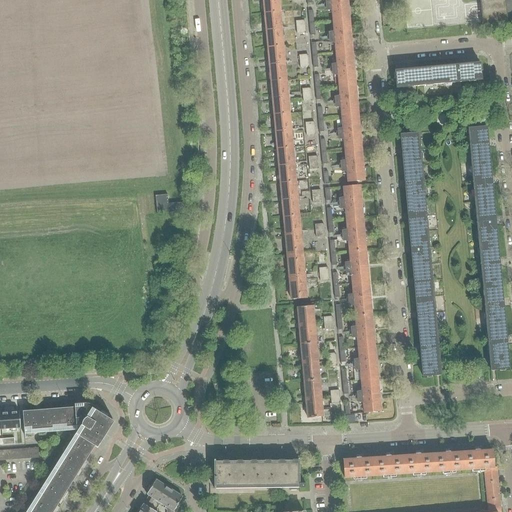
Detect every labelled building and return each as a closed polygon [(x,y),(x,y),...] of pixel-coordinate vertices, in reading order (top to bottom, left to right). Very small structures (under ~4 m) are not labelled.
[(278,0),(263,0),(264,13),(280,12),(278,0)] [(347,0),(330,0),(326,2),(327,10),(332,11),(333,21),(349,20),(348,6),(346,6),(346,2),(348,1),(347,0)] [(511,0),(479,0),(482,23),(482,25),(508,23),(507,18),(511,17),(511,0)] [(266,30),(281,29),(280,12),(264,13),(266,30)] [(349,20),(333,21),(334,32),(329,34),(330,42),(335,43),(336,54),(352,52),(351,38),(349,38),(349,34),(351,34),(349,20)] [(283,45),(281,29),(266,30),(267,47),(283,45)] [(267,47),(269,64),(284,62),(283,45),(267,47)] [(352,52),(336,54),(337,64),(332,66),(333,74),(338,75),(339,86),(355,84),(354,70),(352,70),(352,66),(353,66),(352,52)] [(284,62),(269,64),(271,81),(286,79),(284,62)] [(460,64),(456,64),(456,65),(437,67),(439,84),(481,80),(480,63),(461,64),(460,64)] [(395,71),(397,88),(439,84),(437,67),(418,68),(414,68),(414,69),(395,71)] [(271,81),(272,97),(287,96),(286,79),(271,81)] [(355,84),(339,86),(340,96),(335,98),(336,106),(341,107),(342,117),(358,116),(357,103),(355,103),(355,99),(356,98),(355,84)] [(287,96),(272,97),(274,114),(289,113),(287,96)] [(275,132),(290,130),(289,113),(274,114),(275,132)] [(344,150),(361,148),(360,134),(358,134),(357,130),(359,130),(359,128),(358,116),(342,117),(343,128),(343,129),(338,131),(339,138),(343,139),(344,150)] [(471,163),(489,162),(488,146),(489,146),(488,141),(487,141),(486,126),(468,128),(471,163)] [(290,130),(275,132),(277,149),(292,148),(290,130)] [(400,154),(401,154),(403,168),(421,166),(418,133),(400,134),(401,149),(400,149),(400,154)] [(278,166),(294,165),(292,148),(277,149),(278,166)] [(360,162),(362,162),(361,148),(344,150),(346,161),(341,163),(342,171),(347,172),(348,182),(364,181),(363,167),(361,167),(360,162)] [(489,162),(471,163),(475,202),(493,200),(491,182),(492,182),(492,177),(491,178),(489,162)] [(295,181),(294,165),(278,166),(280,183),(295,181)] [(403,186),(404,186),(406,200),(424,198),(421,166),(403,168),(404,181),(403,182),(403,186)] [(282,200),(297,199),(295,181),(280,183),(282,200)] [(346,220),(362,218),(359,186),(343,187),(344,199),(339,201),(340,209),(345,210),(346,220)] [(156,198),(158,215),(186,212),(185,203),(169,204),(168,196),(156,198)] [(406,219),(407,219),(409,233),(427,231),(424,198),(406,200),(407,214),(406,214),(406,219)] [(297,199),(282,200),(283,217),(298,216),(297,199)] [(493,200),(475,202),(479,243),(497,241),(495,223),(496,223),(495,218),(495,219),(493,200)] [(285,234),(300,233),(298,216),(283,217),(285,234)] [(349,252),(365,250),(362,218),(346,220),(347,231),(342,232),(343,241),(348,242),(349,252)] [(427,231),(409,233),(410,247),(409,247),(410,252),(412,266),(430,264),(427,231)] [(302,255),(300,233),(285,234),(287,256),(302,255)] [(497,241),(479,243),(482,284),(501,283),(499,264),(500,264),(499,260),(498,260),(497,241)] [(352,284),(368,283),(365,250),(349,252),(350,263),(345,265),(346,273),(351,274),(352,284)] [(287,256),(289,278),(304,277),(302,255),(287,256)] [(413,284),(415,298),(433,296),(430,264),(412,266),(413,279),(412,280),(413,284)] [(306,299),(304,277),(289,278),(291,300),(306,299)] [(355,316),(371,315),(368,283),(352,284),(353,295),(348,297),(349,306),(354,307),(355,316)] [(504,305),(503,301),(502,301),(501,283),(482,284),(486,323),(504,321),(503,305),(504,305)] [(433,296),(415,298),(416,312),(415,312),(416,317),(418,331),(436,329),(433,296)] [(298,326),(313,325),(311,306),(296,308),(298,326)] [(357,339),(358,348),(374,347),(371,315),(355,316),(356,328),(351,329),(352,338),(357,339)] [(486,323),(489,359),(508,357),(506,342),(507,342),(507,337),(506,337),(504,321),(486,323)] [(315,343),(313,325),(298,326),(300,345),(315,343)] [(419,350),(421,365),(439,363),(436,329),(418,331),(419,345),(418,345),(419,350)] [(302,363),(317,362),(315,343),(300,345),(302,363)] [(360,371),(361,381),(377,379),(374,347),(358,348),(359,360),(354,362),(355,370),(360,371)] [(508,357),(489,359),(490,370),(491,370),(509,369),(508,357)] [(319,380),(317,362),(302,363),(304,381),(319,380)] [(439,363),(421,365),(422,376),(440,375),(440,374),(439,363)] [(364,413),(380,412),(377,379),(361,381),(362,392),(357,393),(358,402),(363,403),(364,413)] [(305,400),(320,399),(319,380),(304,381),(305,400)] [(320,399),(305,400),(307,418),(322,417),(320,399)] [(75,408),(23,411),(24,436),(25,436),(25,431),(85,426),(30,511),(53,511),(95,446),(97,448),(114,422),(106,417),(108,414),(94,406),(93,405),(91,404),(89,404),(87,404),(85,404),(83,404),(74,404),(75,408)] [(19,412),(1,413),(2,430),(20,428),(19,412)] [(354,415),(347,416),(347,423),(355,422),(354,415)] [(494,468),(494,467),(492,449),(480,450),(480,447),(474,448),(474,450),(462,451),(464,470),(476,469),(477,473),(480,472),(480,469),(485,469),(494,468)] [(464,470),(462,451),(450,452),(450,450),(444,450),(445,452),(432,453),(434,472),(447,471),(447,475),(450,474),(450,471),(464,470)] [(415,454),(403,455),(404,474),(417,473),(417,477),(420,476),(420,473),(434,472),(432,453),(420,454),(420,452),(415,452),(415,454)] [(385,457),(373,457),(374,476),(387,475),(387,479),(391,478),(391,475),(404,474),(403,455),(390,456),(390,454),(385,454),(385,457)] [(374,476),(373,457),(361,458),(361,456),(355,456),(355,459),(343,459),(344,478),(357,477),(358,481),(361,480),(361,477),(374,476)] [(293,488),(298,488),(298,489),(299,489),(299,488),(305,488),(305,483),(299,483),(299,459),(298,460),(298,461),(284,461),(284,462),(278,462),(278,461),(270,461),(270,462),(264,462),(264,461),(242,462),(236,462),(215,462),(215,460),(213,460),(214,489),(215,489),(215,486),(293,485),(293,488)] [(485,469),(486,492),(499,491),(497,467),(494,467),(494,468),(485,469)] [(156,480),(148,492),(147,495),(149,496),(154,500),(155,500),(161,504),(166,508),(165,510),(167,511),(166,511),(172,511),(173,511),(182,497),(156,480)] [(499,491),(486,492),(488,511),(500,511),(499,491)]
